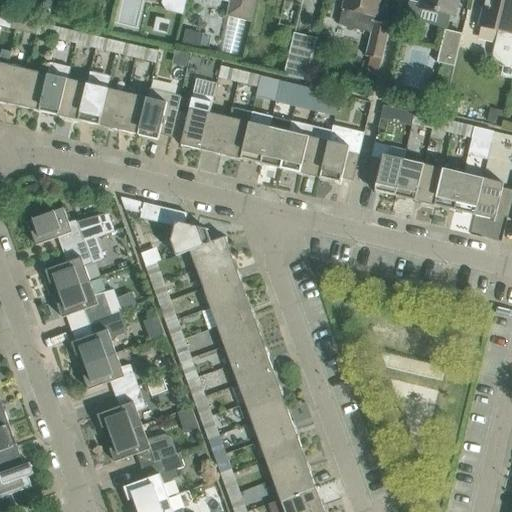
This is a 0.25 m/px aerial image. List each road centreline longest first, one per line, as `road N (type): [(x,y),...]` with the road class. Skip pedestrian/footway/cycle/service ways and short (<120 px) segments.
road 1 (residential): [(359,511),(254,206)]
road 2 (residential): [(254,206),(511,267)]
road 3 (residential): [(0,170),(47,157),(254,206)]
road 4 (residential): [(86,511),(0,268)]
road 5 (residential): [(511,368),(478,511)]
